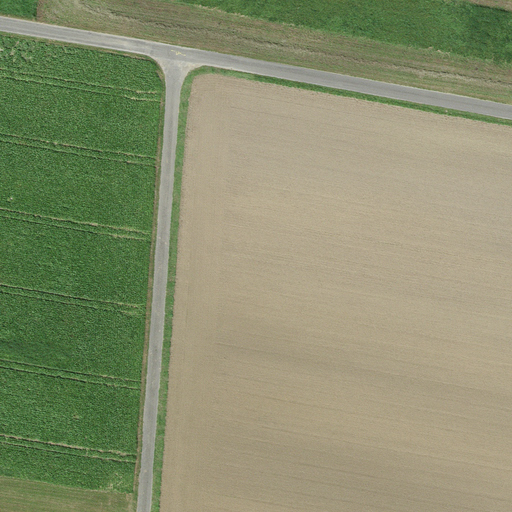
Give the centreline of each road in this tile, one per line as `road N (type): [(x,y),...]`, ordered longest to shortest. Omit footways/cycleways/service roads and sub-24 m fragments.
road 1 (track): [(0,23),(511,112)]
road 2 (track): [(178,53),(143,511)]
